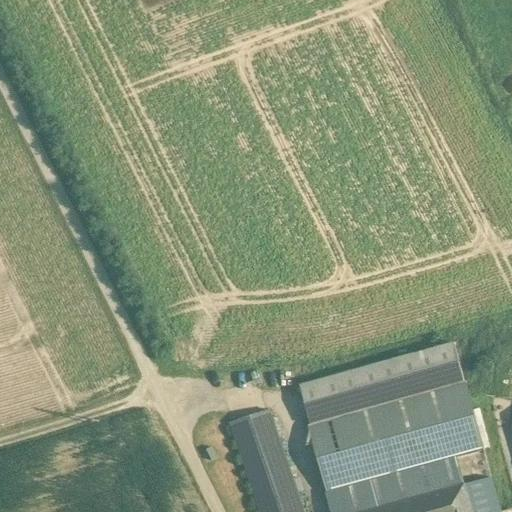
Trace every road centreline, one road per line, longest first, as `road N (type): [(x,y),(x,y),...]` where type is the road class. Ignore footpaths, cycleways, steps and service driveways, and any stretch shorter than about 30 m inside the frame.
road 1 (track): [(0,73),(217,511)]
road 2 (track): [(166,399),(0,444)]
